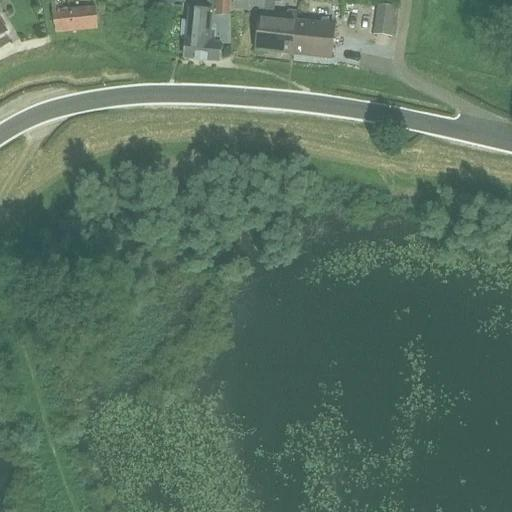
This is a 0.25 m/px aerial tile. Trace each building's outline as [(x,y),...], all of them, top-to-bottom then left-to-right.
[(51,0),(52,10),(56,32),(97,28),(95,6),(69,8),(68,0),(51,0)] [(230,8),(229,0),(212,0),(212,11),(191,8),(185,57),(220,62),(222,44),(230,45),(230,8)] [(229,0),(230,8),(232,8),(231,10),(249,12),(250,8),(263,8),(264,0),(229,0)] [(390,36),(394,6),(377,4),(373,34),(390,36)] [(292,54),(296,11),(288,10),(287,19),(258,16),(255,51),(292,54)] [(296,11),(292,54),(330,57),(333,22),(297,19),(297,11),(296,11)]
